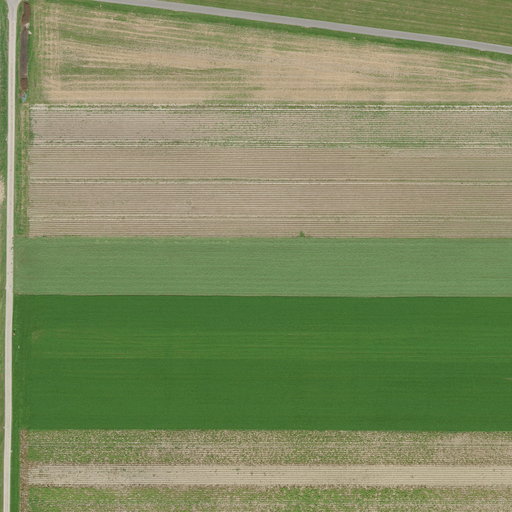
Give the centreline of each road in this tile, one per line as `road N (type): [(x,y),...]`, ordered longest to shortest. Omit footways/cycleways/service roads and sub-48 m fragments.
road 1 (track): [(7,511),(13,0)]
road 2 (track): [(102,0),(511,53)]
